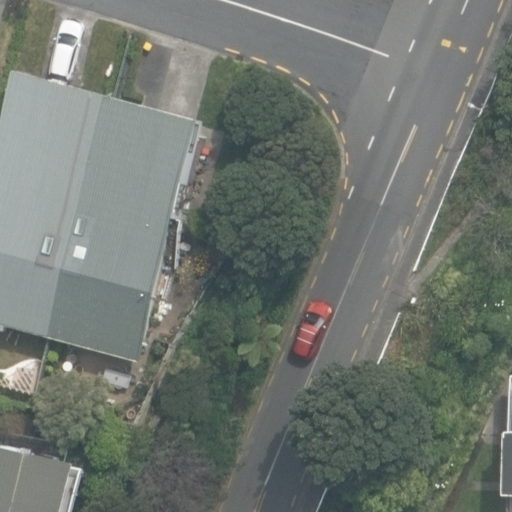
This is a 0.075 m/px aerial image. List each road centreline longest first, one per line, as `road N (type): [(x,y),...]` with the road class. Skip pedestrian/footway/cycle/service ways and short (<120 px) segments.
road 1 (residential): [(437,70),(264,511)]
road 2 (residential): [(437,70),(217,0)]
